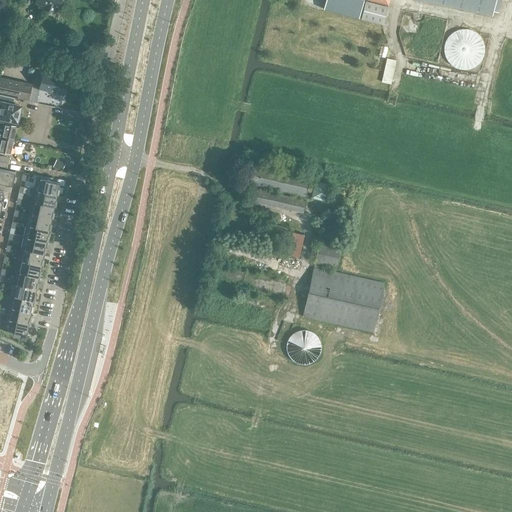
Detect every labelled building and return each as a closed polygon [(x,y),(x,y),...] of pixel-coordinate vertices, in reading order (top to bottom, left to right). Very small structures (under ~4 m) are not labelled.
[(56,8),(58,9),(60,0),(36,0),(36,1),(44,4),(43,8),(54,11),(56,8)] [(362,0),(324,0),(323,8),(358,18),(362,0)] [(388,0),(364,0),(360,18),(383,24),(388,0)] [(422,0),(492,16),(495,0),(422,0)] [(479,60),(480,59),(481,58),(481,57),(482,55),(482,54),(482,53),(483,51),(483,50),(483,49),(483,48),(483,46),(482,45),(482,44),(482,42),(482,41),(481,40),(481,39),(480,38),(479,37),(478,35),(477,34),(475,33),(473,32),(471,30),(470,30),(467,29),(465,29),(464,29),(462,29),(461,29),(459,29),(458,29),(456,30),(454,31),(453,31),(451,33),(449,34),(448,35),(446,37),(446,39),(445,40),(444,41),(444,42),(443,43),(443,45),(443,46),(443,47),(443,49),(443,51),(443,53),(444,55),(444,56),(445,58),(446,59),(447,61),(448,62),(449,63),(450,64),(452,65),(453,66),(455,67),(456,68),(458,68),(460,68),(461,69),(463,69),(465,68),(467,68),(468,68),(470,67),(471,67),(473,66),(474,65),(476,64),(477,63),(478,61),(479,60)] [(387,57),(383,81),(393,82),(396,58),(387,57)] [(63,95),(67,79),(43,73),(39,89),(63,95)] [(0,77),(0,91),(28,98),(31,84),(20,82),(19,82),(14,81),(14,80),(13,80),(13,81),(8,79),(7,79),(1,78),(1,77),(0,77)] [(13,104),(14,98),(0,94),(0,117),(17,122),(17,119),(19,118),(20,116),(21,113),(21,111),(20,108),(20,106),(13,104)] [(16,126),(6,124),(0,122),(0,137),(13,140),(16,126)] [(0,150),(10,153),(13,140),(0,137),(0,150)] [(0,165),(7,167),(9,158),(0,155),(0,165)] [(56,160),(53,168),(62,171),(65,163),(56,160)] [(249,183),(254,184),(259,185),(258,190),(253,189),(250,200),(303,212),(306,201),(264,191),(264,189),(263,189),(263,186),(305,196),(306,191),(311,193),(313,186),(308,184),(309,178),(253,165),(249,183)] [(0,183),(12,186),(15,172),(11,171),(0,168),(0,183)] [(36,177),(34,189),(57,194),(59,182),(36,177)] [(316,180),(313,197),(329,200),(332,183),(316,180)] [(54,206),(57,194),(34,189),(31,201),(54,206)] [(52,218),(54,206),(31,201),(28,213),(52,218)] [(51,223),(52,218),(28,213),(26,225),(49,230),(51,223)] [(343,217),(326,213),(321,234),(338,238),(343,217)] [(292,232),(286,230),(287,227),(270,223),(266,243),(282,247),(281,252),(298,257),(304,235),(292,232)] [(46,241),(49,230),(26,225),(23,236),(46,241)] [(44,253),(46,241),(23,236),(21,248),(44,253)] [(314,267),(310,280),(303,316),(373,332),(384,282),(376,280),(336,271),(341,246),(319,241),(314,267)] [(41,265),(44,253),(21,248),(18,260),(41,265)] [(39,277),(41,265),(18,260),(22,261),(19,272),(39,277)] [(36,288),(39,277),(19,272),(17,284),(13,283),(36,288)] [(34,300),(36,288),(13,283),(10,295),(34,300)] [(31,312),(34,300),(10,295),(8,307),(31,312)] [(28,323),(31,312),(8,307),(5,318),(28,323)] [(25,338),(28,323),(5,318),(3,327),(13,332),(13,335),(25,338)] [(317,350),(318,346),(318,343),(317,342),(317,340),(315,336),(313,334),(311,331),(308,330),(304,328),(301,328),(297,328),(294,329),(291,331),(288,333),(286,334),(286,335),(284,338),(283,342),(282,345),(282,349),(283,352),(285,355),(287,358),(290,360),(293,362),(296,363),(299,364),(303,363),(306,363),(309,361),(312,359),(315,356),(316,353),(317,350)]
